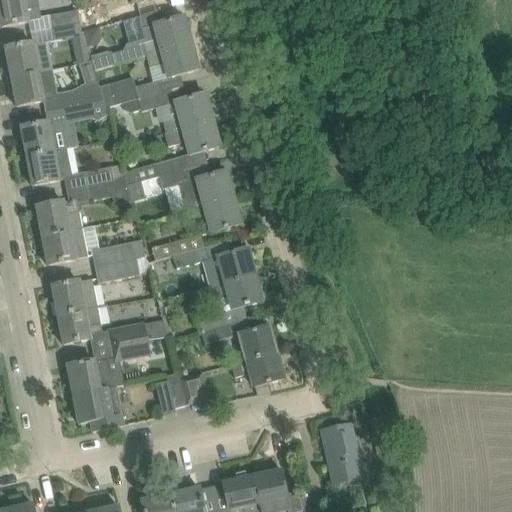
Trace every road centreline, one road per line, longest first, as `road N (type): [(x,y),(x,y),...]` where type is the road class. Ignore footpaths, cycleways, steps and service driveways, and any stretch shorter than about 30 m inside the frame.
road 1 (residential): [(54,464),(321,398),(218,0)]
road 2 (residential): [(54,464),(0,206)]
